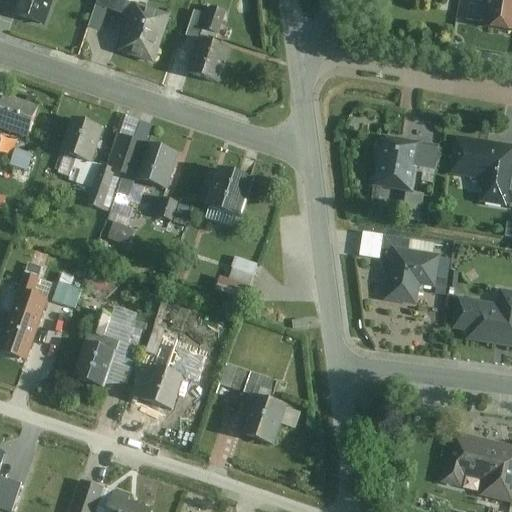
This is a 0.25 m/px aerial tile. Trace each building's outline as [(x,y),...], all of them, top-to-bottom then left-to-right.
[(22,0),(18,10),(48,21),(56,0),(22,0)] [(102,29),(109,7),(133,14),(122,48),(157,59),(171,14),(130,2),(130,0),(98,0),(91,26),(102,29)] [(511,0),(486,0),(482,24),(511,29),(511,0)] [(197,9),(188,34),(199,38),(187,71),(221,83),(233,48),(205,38),(209,27),(219,31),(227,10),(210,4),(207,12),(197,9)] [(40,106),(3,93),(0,101),(0,125),(30,136),(40,106)] [(57,177),(92,188),(99,163),(96,162),(107,130),(68,118),(53,167),(60,169),(57,177)] [(511,138),(457,131),(451,171),(490,176),(487,194),(511,196),(511,138)] [(427,141),(383,134),(375,180),(419,187),(427,141)] [(111,211),(123,173),(133,139),(121,135),(111,167),(99,163),(92,188),(86,204),(111,211)] [(179,153),(133,139),(123,173),(169,187),(179,153)] [(31,152),(12,147),(8,162),(27,168),(31,152)] [(259,177),(227,164),(210,206),(241,220),(259,177)] [(194,204),(161,192),(154,211),(187,223),(194,204)] [(122,221),(114,236),(134,245),(141,230),(122,221)] [(97,231),(77,225),(73,240),(93,245),(97,231)] [(442,243),(385,234),(383,248),(393,250),(386,298),(418,303),(421,282),(437,284),(435,291),(448,293),(450,281),(436,279),(437,273),(449,275),(452,258),(440,256),(442,243)] [(262,262),(239,255),(232,276),(224,274),(219,291),(250,300),(262,262)] [(114,278),(101,267),(92,278),(104,289),(114,278)] [(74,275),(65,272),(55,298),(75,306),(82,288),(70,284),(74,275)] [(43,278),(28,273),(0,347),(28,358),(51,296),(38,291),(43,278)] [(500,304),(458,297),(453,327),(470,329),(469,339),(511,345),(511,292),(502,291),(500,304)] [(104,309),(97,306),(74,375),(105,385),(119,340),(96,332),(104,309)] [(169,321),(158,317),(147,348),(171,358),(178,341),(163,336),(169,321)] [(230,362),(223,384),(257,396),(243,434),(275,446),(290,405),(274,399),(277,389),(263,384),(266,375),(230,362)] [(186,375),(154,363),(142,399),(174,410),(186,375)] [(511,446),(456,432),(444,479),(467,485),(470,473),(490,478),(485,496),(511,503),(511,446)] [(95,511),(105,488),(87,480),(73,511),(95,511)] [(105,511),(152,511),(153,509),(111,495),(105,511)]
